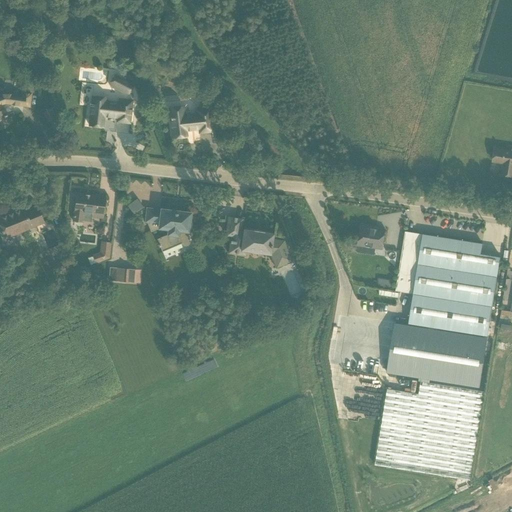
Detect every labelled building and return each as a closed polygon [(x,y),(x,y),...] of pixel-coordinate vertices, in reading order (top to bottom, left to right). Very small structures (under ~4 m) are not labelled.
[(0,89),(0,120),(4,119),(0,108),(27,113),(29,91),(0,89)] [(88,97),(86,125),(101,126),(101,118),(119,119),(120,104),(103,103),(103,98),(88,97)] [(210,111),(169,111),(169,140),(182,140),(182,128),(210,128),(210,111)] [(511,152),(488,150),(488,165),(499,168),(497,178),(511,180),(511,152)] [(103,196),(71,192),(69,212),(100,215),(103,196)] [(0,207),(0,232),(40,216),(35,203),(22,208),(19,200),(0,207)] [(195,213),(144,208),(145,232),(166,234),(171,253),(192,248),(195,213)] [(287,236),(278,239),(278,222),(249,222),(249,214),(229,214),(229,258),(249,258),(249,248),(272,248),(281,268),(297,262),(287,236)] [(387,231),(361,226),(358,244),(384,249),(387,231)] [(422,239),(420,256),(482,263),(484,247),(422,239)] [(290,244),(297,258),(304,255),(298,240),(290,244)] [(114,262),(115,243),(104,243),(104,255),(100,255),(99,261),(114,262)] [(410,274),(412,255),(396,253),(394,272),(410,274)] [(135,260),(118,255),(112,275),(129,280),(135,260)] [(410,278),(345,269),(335,351),(343,352),(340,371),(350,372),(346,399),(356,400),(352,430),(355,431),(351,459),(466,473),(493,265),(482,263),(420,256),(412,255),(410,274),(410,278)] [(94,266),(100,264),(97,257),(91,259),(94,266)]
